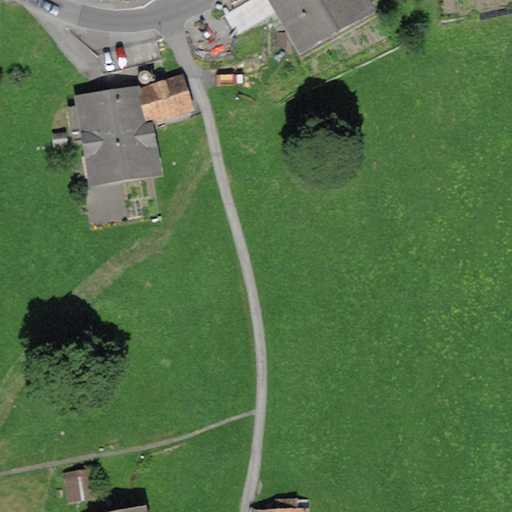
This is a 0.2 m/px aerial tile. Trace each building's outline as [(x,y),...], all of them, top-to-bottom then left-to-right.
[(281,0),(302,36),(360,3),(358,0),(281,0)] [(100,48),(105,67),(159,53),(154,34),(100,48)] [(138,69),(138,75),(145,78),(149,76),(150,72),(147,67),(143,66),(138,69)] [(183,74),(140,87),(148,112),(191,98),(183,74)] [(130,79),(100,84),(102,98),(68,103),(73,135),(88,133),(94,171),(152,162),(146,123),(138,124),(130,79)] [(68,470),(71,488),(91,485),(89,467),(68,470)]
